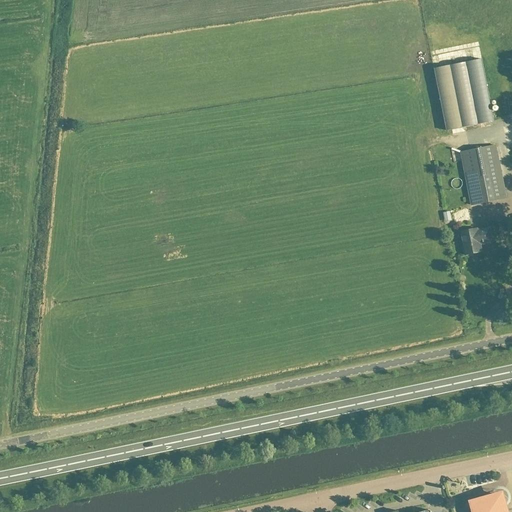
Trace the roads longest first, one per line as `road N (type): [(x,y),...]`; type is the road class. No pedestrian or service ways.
road 1 (unclassified): [(0,445),(511,339)]
road 2 (trunk): [(0,480),(511,375)]
road 3 (unclassified): [(318,499),(511,457)]
